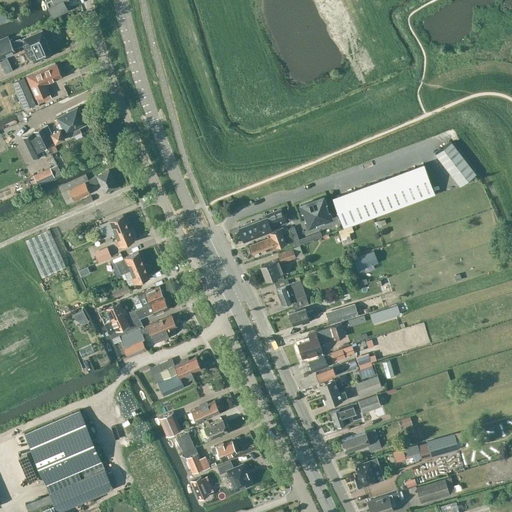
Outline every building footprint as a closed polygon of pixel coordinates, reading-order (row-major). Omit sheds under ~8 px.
[(50,0),(47,2),(53,15),(67,9),(64,2),(67,0),(50,0)] [(60,14),(55,16),(59,26),(66,22),(65,19),(62,19),(60,14)] [(10,38),(0,42),(0,58),(15,52),(14,48),(19,46),(24,45),(24,46),(25,48),(25,49),(27,53),(29,57),(33,60),(34,62),(35,61),(51,54),(52,54),(52,52),(51,52),(48,45),(46,38),(45,38),(42,29),(41,28),(40,29),(24,36),(23,36),(23,38),(22,39),(21,38),(18,37),(11,41),(10,38)] [(46,84),(62,77),(57,64),(26,77),(36,99),(50,93),(46,84)] [(25,110),(35,105),(24,78),(13,83),(25,110)] [(60,129),(51,133),(55,140),(72,131),(74,135),(81,132),(79,128),(86,124),(78,107),(56,118),(59,123),(57,124),(60,129)] [(55,140),(51,133),(47,125),(23,137),(34,159),(45,154),(45,155),(51,152),(48,146),(56,142),(55,140)] [(440,160),(456,148),(451,141),(435,154),(440,160)] [(456,148),(440,160),(445,167),(461,154),(456,148)] [(461,154),(445,167),(450,173),(466,161),(461,154)] [(466,161),(450,173),(455,179),(471,167),(466,161)] [(423,164),(332,197),(343,227),(434,194),(423,164)] [(476,173),(471,167),(455,179),(460,186),(476,173)] [(51,168),(35,176),(39,185),(55,177),(51,168)] [(109,170),(88,179),(88,180),(91,186),(99,182),(104,193),(117,187),(109,170)] [(88,180),(88,179),(86,174),(59,187),(67,204),(90,193),(85,181),(88,180)] [(84,205),(93,200),(91,196),(82,200),(84,205)] [(312,201),(300,205),(308,226),(319,222),(331,218),(323,197),(312,201)] [(266,217),(238,227),(243,240),(272,229),(271,227),(290,220),(287,214),(283,215),(281,209),(265,215),(266,217)] [(115,233),(128,227),(123,215),(107,221),(110,229),(112,228),(115,233)] [(134,240),(128,227),(115,233),(117,238),(115,239),(118,247),(134,240)] [(271,237),(249,245),(253,256),(286,243),(280,228),(269,232),(271,237)] [(41,277),(66,266),(54,240),(49,229),(25,240),(41,277)] [(93,242),(96,240),(106,237),(103,231),(90,236),(93,242)] [(320,232),(299,240),(301,244),(301,245),(322,237),(320,232)] [(277,259),(261,265),(266,279),(283,273),(282,270),(287,268),(284,261),(302,254),(299,246),(277,254),(280,259),(278,260),(277,259)] [(107,247),(94,252),(98,262),(111,256),(107,247)] [(371,251),(352,257),(355,263),(373,256),(371,251)] [(122,273),(130,270),(144,265),(138,252),(116,261),(121,274),(122,273)] [(171,263),(173,267),(182,263),(180,259),(171,263)] [(130,270),(122,273),(124,278),(126,277),(130,285),(149,278),(144,265),(130,270)] [(261,282),(262,288),(275,284),(274,278),(261,282)] [(295,308),(308,303),(300,279),(276,288),(282,305),(292,301),(295,308)] [(115,297),(130,291),(128,284),(112,291),(115,297)] [(150,303),(164,297),(163,296),(164,294),(162,290),(161,290),(159,286),(152,289),(151,288),(145,291),(145,292),(140,294),(143,300),(148,298),(150,303)] [(150,303),(135,309),(139,318),(153,311),(155,315),(162,312),(162,311),(169,308),(167,304),(168,302),(166,298),(164,298),(164,297),(150,303)] [(358,309),(365,307),(362,301),(356,303),(358,309)] [(96,307),(103,323),(111,320),(124,314),(119,302),(106,308),(104,304),(96,307)] [(396,305),(370,314),(372,322),(399,313),(396,305)] [(355,306),(326,315),(329,324),(358,315),(355,306)] [(305,308),(288,313),(292,325),(301,322),(302,323),(309,321),(309,319),(315,317),(315,315),(313,310),(306,312),(305,308)] [(135,309),(124,314),(111,320),(103,323),(111,338),(118,335),(142,324),(139,318),(135,309)] [(146,350),(142,340),(144,339),(142,333),(149,330),(152,336),(154,335),(156,341),(155,341),(155,342),(169,336),(166,330),(176,326),(174,322),(176,320),(174,316),(172,316),(171,315),(145,326),(119,337),(128,357),(146,350)] [(333,339),(345,336),(341,323),(309,333),(310,339),(298,343),(302,357),(321,351),(318,341),(332,336),(333,339)] [(324,354),(308,360),(312,372),(328,366),(327,364),(345,357),(342,349),(324,355),(324,354)] [(368,354),(356,358),(359,366),(371,363),(368,354)] [(388,356),(383,357),(387,373),(392,372),(388,356)] [(163,395),(184,386),(182,382),(191,378),(189,373),(201,368),(200,367),(200,364),(198,362),(196,357),(188,360),(187,359),(180,362),(162,370),(159,364),(151,367),(157,382),(163,395)] [(372,366),(358,370),(361,378),(375,374),(372,366)] [(332,367),(321,371),(316,373),(318,381),(335,375),(332,367)] [(359,395),(382,387),(378,376),(355,384),(359,395)] [(319,384),(323,395),(338,389),(337,386),(342,384),(339,377),(334,379),(334,378),(319,384)] [(338,389),(323,395),(327,406),(342,400),(347,398),(345,390),(339,392),(338,389)] [(358,401),(362,412),(381,406),(377,394),(358,401)] [(196,422),(219,412),(219,410),(219,407),(217,405),(214,400),(207,404),(206,402),(199,406),(199,407),(191,410),(196,422)] [(336,427),(351,421),(353,420),(351,415),(354,410),(358,408),(356,402),(330,411),(336,427)] [(54,504),(57,511),(113,488),(80,410),(24,434),(49,493),(21,506),(23,511),(29,511),(53,502),(54,504)] [(167,436),(181,429),(173,411),(159,417),(167,436)] [(224,423),(222,418),(204,426),(209,439),(227,431),(227,429),(229,429),(226,422),(224,423)] [(341,434),(360,430),(359,422),(339,426),(341,434)] [(381,447),(374,428),(365,432),(341,440),(345,451),(367,443),(369,451),(381,447)] [(427,443),(418,446),(421,458),(458,448),(456,440),(462,438),(460,432),(427,442),(427,443)] [(194,447),(188,433),(177,437),(183,452),(194,447)] [(234,446),(231,441),(224,444),(223,442),(210,448),(213,454),(218,452),(221,459),(236,452),(235,450),(236,448),(234,446)] [(417,444),(403,448),(405,456),(419,452),(417,444)] [(184,453),(185,457),(197,452),(195,448),(184,453)] [(398,450),(395,451),(398,461),(406,458),(402,449),(398,450)] [(197,452),(185,457),(192,473),(204,468),(197,452)] [(358,488),(377,481),(370,460),(355,465),(357,471),(355,472),(356,476),(354,477),(358,488)] [(230,461),(217,467),(220,474),(227,471),(236,490),(251,484),(251,483),(248,476),(246,471),(243,464),(242,463),(242,464),(233,467),(230,461)] [(201,476),(191,480),(195,491),(198,499),(200,498),(209,495),(206,487),(210,485),(207,476),(202,478),(201,476)] [(450,477),(445,479),(416,487),(421,503),(449,494),(449,493),(455,492),(450,477)] [(404,492),(415,489),(413,482),(402,485),(404,492)] [(368,501),(371,510),(369,511),(388,511),(393,510),(389,499),(393,498),(394,502),(401,500),(398,491),(388,494),(368,501)] [(458,511),(455,499),(439,504),(441,511),(458,511)]
